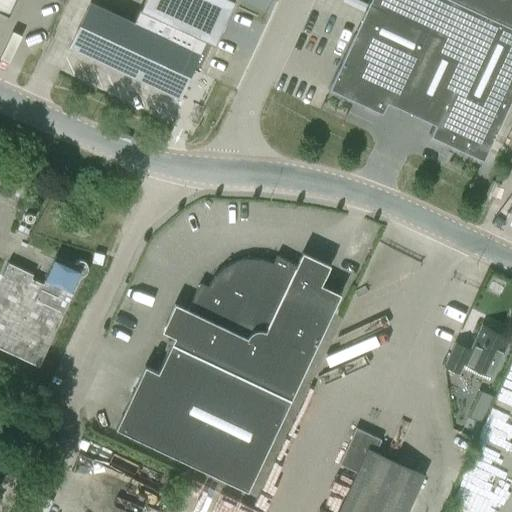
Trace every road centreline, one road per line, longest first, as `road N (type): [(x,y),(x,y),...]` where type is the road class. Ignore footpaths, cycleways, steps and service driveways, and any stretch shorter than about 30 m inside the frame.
road 1 (unclassified): [(511,260),(351,192),(234,175)]
road 2 (unclassified): [(234,175),(125,155),(0,97)]
road 3 (unclassified): [(234,175),(244,111),(295,0)]
